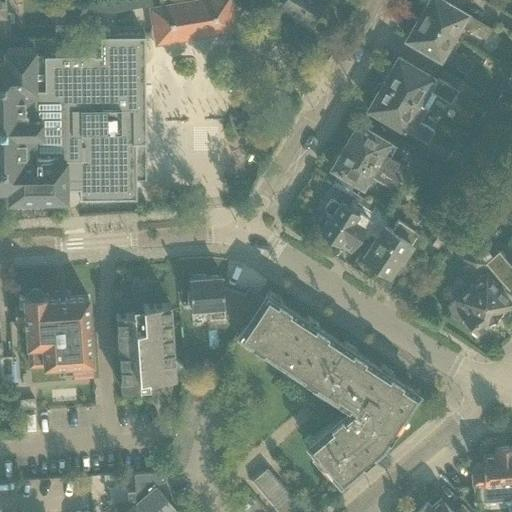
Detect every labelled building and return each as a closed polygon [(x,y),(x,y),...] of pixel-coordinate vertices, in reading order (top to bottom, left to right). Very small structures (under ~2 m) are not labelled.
[(151,8),(153,20),(156,40),(233,27),(228,0),(159,0),(161,7),(151,8)] [(285,0),(282,7),(293,14),(311,24),(324,1),(322,0),(285,0)] [(422,13),(420,16),(460,40),(466,29),(486,40),(493,28),(444,0),(429,0),(427,3),(423,8),(422,13)] [(460,40),(420,16),(419,18),(415,22),(413,27),(406,39),(466,73),(473,61),(453,50),(460,40)] [(5,59),(0,58),(0,186),(7,187),(7,198),(65,197),(65,187),(78,187),(78,197),(135,196),(135,179),(136,179),(145,179),(144,104),(143,104),(143,86),(143,82),(144,82),(144,33),(142,33),(100,34),(99,34),(99,52),(72,52),(67,52),(67,41),(67,40),(60,40),(33,40),(34,47),(5,47),(5,59)] [(383,83),(427,109),(436,94),(451,102),(459,90),(439,78),(438,79),(399,57),(392,68),(388,69),(383,77),(384,81),(383,83)] [(427,109),(383,83),(383,84),(379,85),(374,93),(375,96),(368,109),(427,143),(434,130),(420,122),(427,109)] [(511,93),(503,88),(494,103),(511,113),(511,93)] [(511,121),(511,113),(494,103),(488,113),(509,126),(511,121)] [(351,135),(344,146),(402,179),(410,165),(391,155),(396,145),(358,123),(352,130),(351,135)] [(335,160),(331,168),(338,172),(333,181),(350,190),(355,182),(364,188),(371,177),(397,192),(404,180),(402,179),(344,146),(339,155),(335,160)] [(444,166),(469,180),(479,166),(453,150),(444,166)] [(339,202),(335,199),(330,199),(326,206),(327,210),(332,213),(321,229),(324,231),(326,236),(332,240),(335,239),(339,241),(340,241),(350,248),(360,233),(368,238),(370,234),(381,217),(384,213),(356,195),(349,207),(340,201),(339,202)] [(440,216),(424,239),(437,247),(452,225),(440,216)] [(377,238),(375,242),(364,258),(376,266),(375,268),(384,274),(385,272),(388,275),(392,269),(402,276),(413,260),(407,256),(415,243),(412,241),(418,233),(399,220),(393,229),(387,224),(388,222),(381,217),(370,234),(377,238)] [(476,272),(486,263),(485,262),(480,256),(475,250),(465,259),(476,272)] [(485,262),(486,263),(510,291),(511,289),(511,266),(498,250),(491,256),(485,262)] [(487,251),(480,256),(485,262),(491,256),(487,251)] [(463,318),(475,332),(488,321),(490,323),(502,313),(500,311),(510,303),(486,274),(447,307),(459,322),(463,318)] [(232,317),(243,324),(261,297),(248,288),(245,294),(223,287),(222,275),(189,278),(192,309),(210,307),(210,319),(232,317)] [(14,307),(16,322),(25,320),(27,346),(28,346),(29,366),(43,365),(43,366),(57,365),(58,374),(72,373),(72,372),(93,371),(90,317),(88,297),(48,299),(47,296),(43,296),(42,294),(42,293),(40,292),(39,291),(37,291),(36,291),(35,291),(34,291),(32,292),(31,293),(30,294),(30,295),(29,296),(29,297),(24,297),(25,307),(14,307)] [(261,297),(243,324),(245,325),(239,334),(351,408),(308,445),(340,482),(382,446),(417,393),(266,293),(263,298),(261,297)] [(133,313),(116,314),(118,334),(118,337),(122,388),(150,386),(149,379),(176,377),(173,337),(172,323),(170,303),(143,305),(133,306),(133,313)] [(0,356),(0,358),(2,386),(15,386),(13,356),(0,356)] [(483,473),(471,474),(472,485),(483,485),(484,499),(511,496),(511,446),(495,448),(495,454),(483,455),(483,473)] [(267,464),(248,480),(275,511),(305,511),(307,510),(267,464)] [(162,471),(133,473),(135,501),(144,511),(177,511),(156,485),(165,478),(162,471)] [(428,501),(414,511),(470,511),(463,503),(453,511),(441,498),(432,506),(428,501)]
